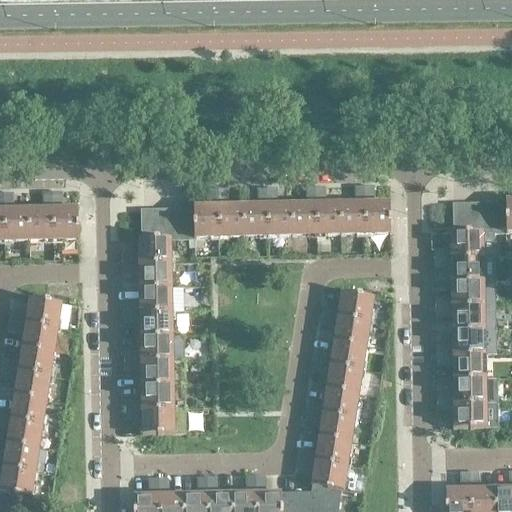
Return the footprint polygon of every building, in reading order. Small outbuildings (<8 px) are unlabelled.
[(364,201),(364,188),(355,188),(355,202),(360,201),(364,201)] [(372,201),(372,188),(364,188),(364,201),(368,201),(372,201)] [(315,202),(315,189),(306,189),(306,203),(311,202),(315,202)] [(324,202),(323,189),(315,189),(315,202),(319,202),(324,202)] [(267,203),(266,190),(257,190),(258,204),(262,203),(267,203)] [(275,203),(275,190),(266,190),(267,203),(271,203),(275,203)] [(218,204),(218,191),(209,191),(209,204),(214,204),(218,204)] [(226,204),(226,191),(218,191),(218,204),(222,204),(226,204)] [(52,207),(51,194),(43,194),(43,208),(47,207),(52,207)] [(60,207),(60,194),(51,194),(52,207),(56,207),(60,207)] [(12,208),(11,195),(3,195),(3,208),(7,208),(12,208)] [(365,237),(364,201),(360,201),(360,205),(340,205),(340,238),(365,237)] [(389,237),(389,204),(368,205),(368,201),(364,201),(365,237),(389,237)] [(316,238),(315,202),(311,202),(311,206),(291,206),(292,239),(316,238)] [(340,238),(340,205),(320,206),(319,202),(315,202),(316,238),(340,238)] [(267,239),(267,203),(262,203),(263,207),(242,207),(243,240),(267,239)] [(292,239),(291,206),(271,207),(271,203),(267,203),(267,239),(292,239)] [(219,240),(218,204),(214,204),(214,208),(193,208),(193,212),(194,241),(195,241),(219,240)] [(243,240),(242,207),(222,208),(222,204),(218,204),(219,240),(243,240)] [(480,235),(479,206),(467,207),(468,235),(480,235)] [(493,236),(492,206),(479,206),(480,235),(481,235),(481,236),(493,236)] [(505,234),(505,206),(492,206),(493,236),(506,235),(506,234),(505,234)] [(53,243),(52,207),(47,207),(47,211),(28,211),(28,244),(53,243)] [(77,243),(77,210),(56,211),(56,207),(52,207),(53,243),(77,243)] [(468,235),(467,207),(453,207),(454,235),(468,235)] [(28,244),(28,211),(7,212),(7,208),(3,208),(4,244),(28,244)] [(168,241),(167,212),(155,213),(155,241),(168,241)] [(181,242),(181,212),(167,212),(168,241),(170,241),(170,242),(181,242)] [(194,241),(193,212),(181,212),(181,242),(194,241)] [(155,241),(155,213),(141,213),(142,241),(155,241)] [(482,260),(481,236),(481,235),(480,235),(468,235),(454,235),(449,235),(450,256),(446,256),(446,261),(482,260)] [(170,266),(170,242),(170,241),(168,241),(155,241),(142,241),(138,241),(138,262),(134,262),(134,266),(170,266)] [(446,261),(446,256),(446,252),(433,252),(433,261),(446,261)] [(134,266),(134,262),(134,258),(121,258),(121,267),(134,266)] [(482,284),(482,260),(446,261),(446,265),(450,265),(450,285),(482,284)] [(446,269),(446,265),(446,261),(433,261),(433,270),(446,269)] [(135,275),(135,271),(134,266),(121,267),(122,275),(135,275)] [(171,290),(170,266),(134,266),(135,271),(138,271),(139,291),(171,290)] [(483,308),(482,284),(450,285),(451,304),(447,304),(447,309),(483,308)] [(171,314),(171,290),(139,291),(139,311),(135,311),(135,315),(171,314)] [(369,325),(373,300),(341,295),(338,316),(334,315),(333,319),(369,325)] [(447,309),(447,304),(447,300),(434,300),(434,309),(447,309)] [(57,331),(61,306),(29,301),(26,322),(22,321),(21,325),(57,331)] [(135,315),(135,311),(135,306),(122,307),(122,315),(135,315)] [(483,332),(483,308),(447,309),(447,313),(451,313),(451,333),(483,332)] [(333,319),(334,315),(335,311),(322,309),(320,317),(333,319)] [(447,318),(447,313),(447,309),(434,309),(434,318),(447,318)] [(172,339),(171,314),(135,315),(135,320),(139,319),(139,339),(172,339)] [(21,325),(22,321),(22,317),(9,315),(8,323),(21,325)] [(136,324),(135,320),(135,315),(122,315),(122,324),(136,324)] [(332,328),(333,323),(333,319),(320,317),(319,326),(332,328)] [(365,349),(369,325),(333,319),(333,323),(336,324),(333,344),(365,349)] [(20,334),(20,330),(21,325),(8,323),(7,332),(20,334)] [(53,355),(57,331),(21,325),(20,330),(24,330),(21,350),(53,355)] [(484,357),(483,332),(451,333),(452,353),(448,353),(448,358),(484,357)] [(185,345),(185,339),(172,339),(139,339),(140,359),(136,359),(136,364),(185,363),(185,345)] [(362,373),(365,349),(333,344),(330,364),(326,363),(326,367),(362,373)] [(448,358),(448,353),(448,349),(435,349),(435,358),(448,358)] [(50,379),(53,355),(21,350),(18,370),(14,369),(14,373),(50,379)] [(136,364),(136,359),(136,355),(123,355),(123,364),(136,364)] [(326,367),(326,363),(327,359),(314,357),(313,365),(326,367)] [(484,381),(484,357),(448,358),(448,362),(452,362),(452,382),(484,381)] [(448,366),(448,362),(448,358),(435,358),(435,367),(448,366)] [(14,373),(14,369),(15,365),(2,363),(1,371),(14,373)] [(185,388),(185,363),(136,364),(136,368),(140,368),(140,388),(185,388)] [(136,372),(136,368),(136,364),(123,364),(123,373),(136,372)] [(324,376),(325,371),(326,367),(313,365),(311,374),(324,376)] [(358,397),(362,373),(326,367),(325,371),(329,372),(326,392),(358,397)] [(0,380),(12,382),(13,378),(14,373),(1,371),(0,375),(0,380)] [(46,403),(50,379),(14,373),(13,378),(17,378),(14,398),(46,403)] [(485,406),(484,381),(452,382),(453,402),(449,402),(449,406),(485,406)] [(186,412),(185,388),(140,388),(141,408),(137,408),(137,412),(186,412)] [(354,421),(358,397),(326,392),(323,412),(319,411),(318,415),(354,421)] [(449,406),(449,402),(449,397),(436,398),(436,407),(449,406)] [(42,427),(46,403),(14,398),(11,418),(7,417),(6,421),(42,427)] [(137,412),(137,408),(137,404),(124,404),(124,412),(137,412)] [(318,415),(319,411),(320,407),(307,405),(305,413),(318,415)] [(449,415),(449,411),(449,406),(436,407),(436,415),(449,415)] [(485,430),(485,406),(449,406),(449,411),(453,411),(453,431),(486,431),(486,430),(485,430)] [(137,421),(137,417),(137,412),(124,412),(124,421),(137,421)] [(185,436),(186,412),(137,412),(137,417),(141,417),(141,437),(185,436)] [(317,424),(318,419),(318,415),(305,413),(304,422),(317,424)] [(351,445),(354,421),(318,415),(318,419),(322,420),(318,440),(351,445)] [(38,451),(42,427),(6,421),(5,426),(9,426),(6,446),(38,451)] [(347,469),(351,445),(318,440),(315,460),(311,459),(311,463),(347,469)] [(0,469),(35,475),(38,451),(6,446),(3,466),(0,465),(0,469)] [(311,463),(311,459),(312,455),(299,453),(298,461),(311,463)] [(309,472),(310,468),(311,463),(298,461),(296,470),(309,472)] [(343,494),(347,469),(311,463),(310,468),(314,468),(311,489),(313,489),(339,493),(343,494)] [(31,500),(35,475),(0,469),(0,474),(2,474),(0,485),(0,495),(27,499),(31,500)] [(470,487),(469,474),(461,474),(461,487),(465,487),(470,487)] [(478,487),(478,474),(469,474),(470,487),(474,487),(478,487)] [(255,492),(255,478),(247,479),(247,492),(251,492),(255,492)] [(264,491),(264,478),(255,478),(255,492),(260,491),(264,491)] [(207,492),(206,479),(198,480),(198,493),(202,493),(207,492)] [(215,492),(215,479),(206,479),(207,492),(211,492),(215,492)] [(158,493),(158,480),(149,480),(149,493),(154,493),(158,493)] [(167,493),(166,480),(158,480),(158,493),(162,493),(167,493)] [(470,511),(470,487),(465,487),(465,491),(445,492),(445,511),(470,511)] [(494,511),(494,491),(474,491),(474,487),(470,487),(470,511),(494,511)] [(335,511),(339,493),(313,489),(311,496),(281,497),(280,511),(335,511)] [(511,511),(511,490),(494,491),(494,511),(511,511)] [(280,511),(281,497),(280,495),(260,495),(260,491),(255,492),(255,511),(280,511)] [(207,511),(207,492),(202,493),(203,497),(182,497),(182,511),(207,511)] [(231,511),(231,496),(211,496),(211,492),(207,492),(207,511),(231,511)] [(255,511),(255,492),(251,492),(251,496),(231,496),(231,511),(255,511)] [(158,511),(158,493),(154,493),(154,497),(133,498),(133,511),(158,511)] [(182,511),(182,497),(162,497),(162,493),(158,493),(158,511),(182,511)] [(0,511),(24,511),(27,499),(0,495),(0,496),(0,511)]
